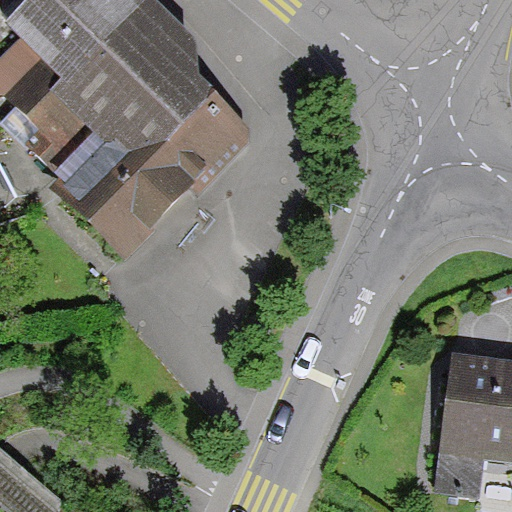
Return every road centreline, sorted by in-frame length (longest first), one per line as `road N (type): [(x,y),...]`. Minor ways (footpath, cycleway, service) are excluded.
road 1 (residential): [(259,511),(431,109)]
road 2 (residential): [(431,109),(297,0)]
road 3 (residential): [(431,109),(484,0)]
